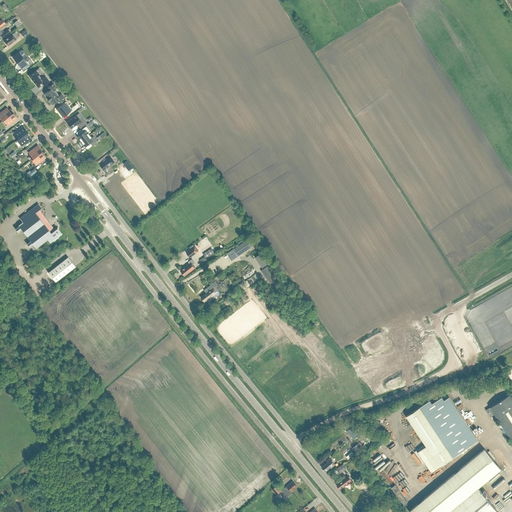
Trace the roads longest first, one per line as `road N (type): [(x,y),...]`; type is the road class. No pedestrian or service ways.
road 1 (unclassified): [(332,511),(100,223),(71,203),(64,191),(78,179)]
road 2 (unclassified): [(295,439),(89,177),(78,179)]
road 3 (unclassified): [(295,439),(457,363),(433,319),(511,274)]
road 4 (secondary): [(288,444),(107,216)]
road 5 (unknown): [(415,486),(393,418),(417,400),(457,395),(511,459)]
road 6 (secondary): [(78,179),(0,76)]
